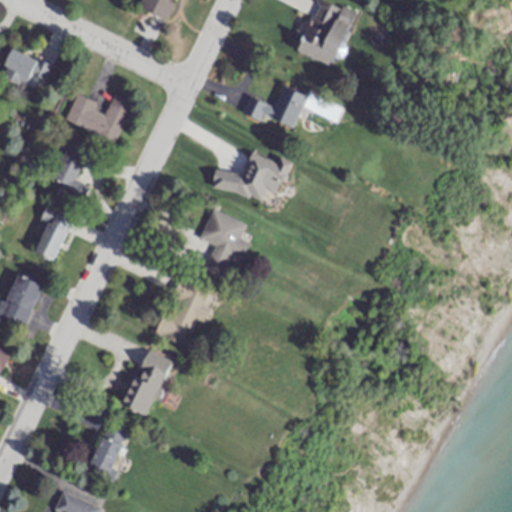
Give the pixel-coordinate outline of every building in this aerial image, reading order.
[(167,2),(167,0),(141,0),(138,8),(165,20),(173,4),(167,2)] [(355,12),(325,0),(317,0),(298,52),(334,66),(355,12)] [(45,81),(52,65),(11,49),(1,75),(34,88),(38,78),(45,81)] [(342,107),(283,84),(275,106),(249,97),(243,113),(260,120),(262,115),(295,127),(302,109),(337,122),(342,107)] [(113,94),(104,116),(92,110),(96,101),(77,93),(64,121),(114,142),(131,102),(113,94)] [(67,185),(63,196),(82,203),(89,186),(74,180),(86,152),(67,144),(53,179),(67,185)] [(54,260),(73,216),(47,204),(40,219),(47,222),(34,251),(54,260)] [(246,224),(212,210),(200,239),(214,245),(203,272),(221,279),(231,256),(242,260),(249,241),(241,238),(246,224)] [(42,284),(15,273),(0,310),(0,316),(25,326),(42,284)] [(185,345),(195,319),(203,322),(214,294),(177,280),(156,334),(185,345)] [(0,370),(10,348),(0,343),(0,370)] [(147,416),(171,360),(146,350),(123,405),(147,416)] [(89,471),(110,479),(129,427),(108,420),(89,471)] [(100,511),(101,509),(61,493),(54,511),(100,511)]
